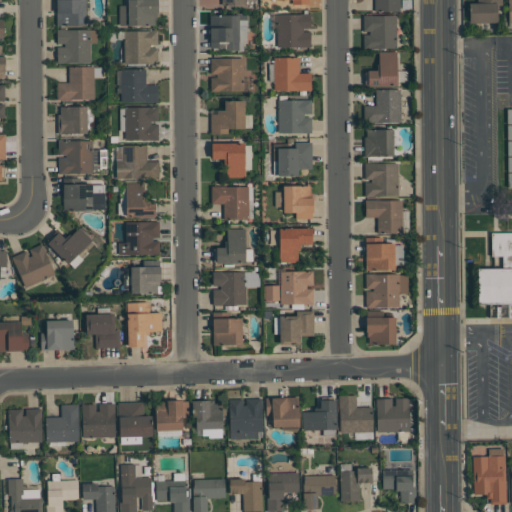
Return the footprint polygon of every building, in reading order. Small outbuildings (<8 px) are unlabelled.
[(85,0),(56,0),(57,26),(86,25),(85,0)] [(119,25),(157,26),(157,0),(127,0),(127,6),(119,5),(119,25)] [(374,0),(375,12),(400,11),(399,0),(374,0)] [(469,23),(497,23),(497,6),(502,6),(501,0),(476,0),(477,3),(469,3),(469,23)] [(277,47),(310,48),(310,30),(310,14),(277,14),(277,47)] [(246,15),(210,15),(210,49),(246,50),(246,15)] [(396,15),(362,16),(363,33),(362,33),(362,49),(396,48),(396,15)] [(90,62),(90,39),(96,39),(96,29),(56,30),(57,45),(57,63),(90,62)] [(158,31),(124,31),(125,65),(158,64),(158,31)] [(397,52),(377,52),(378,70),(367,71),(367,87),(397,86),(397,52)] [(298,57),(273,57),(274,91),(311,90),(310,73),(299,73),(298,57)] [(211,92),(244,91),(243,58),(210,58),(211,92)] [(57,99),(93,100),(94,67),(69,66),(68,83),(57,82),(57,99)] [(158,103),(158,85),(146,85),(146,69),(121,69),(121,102),(158,103)] [(401,122),(400,89),(375,90),(375,105),(363,105),(363,123),(401,122)] [(227,129),(245,129),(244,100),(224,101),(224,110),(210,110),(211,134),(227,134),(227,129)] [(311,100),(278,100),(279,134),(311,133),(311,100)] [(87,106),(58,107),(59,134),(87,134),(87,106)] [(125,107),(125,140),(158,140),(158,122),(158,107),(125,107)] [(393,157),(393,129),(364,130),(364,157),(393,157)] [(312,169),(312,142),(298,142),(298,149),(278,149),(277,176),(297,177),(298,169),(312,169)] [(212,143),(211,159),(226,159),(226,177),(244,178),(245,143),(212,143)] [(147,146),(122,146),(122,161),(115,161),(116,179),(159,178),(158,161),(147,161),(147,146)] [(398,163),(364,163),(364,181),(364,197),(398,196),(398,163)] [(105,210),(104,195),(92,195),(92,184),(63,184),(63,211),(105,210)] [(211,204),(223,204),(223,220),(249,220),(249,211),(253,211),(252,186),(211,187),(211,204)] [(275,192),(275,207),(283,207),(283,213),(296,213),(296,219),(312,219),(311,186),(283,186),(283,192),(275,192)] [(402,200),(365,200),(365,217),(377,217),(377,233),(403,232),(402,200)] [(159,254),(159,222),(126,222),(126,243),(118,243),(118,255),(159,254)] [(92,240),(79,227),(66,240),(59,232),(47,243),(73,269),(83,260),(77,254),(92,240)] [(312,228),(278,229),(279,263),(298,262),(298,244),(312,244),(312,228)] [(245,229),(225,229),(226,247),(215,248),(216,263),(245,263),(245,229)] [(511,234),(493,234),(492,272),(480,271),(480,305),(511,305),(511,234)] [(55,275),(42,244),(27,250),(11,257),(24,288),(55,275)] [(365,270),(395,271),(395,264),(403,264),(403,244),(365,244),(365,270)] [(128,284),(130,284),(131,294),(161,293),(160,266),(128,267),(128,284)] [(280,271),(280,286),(264,286),(264,301),(279,301),(279,304),(313,304),(313,271),(280,271)] [(245,272),(212,272),(213,288),(213,306),(246,305),(245,272)] [(399,308),(400,293),(408,293),(408,274),(365,274),(365,290),(366,290),(365,307),(399,308)] [(161,313),(149,313),(149,302),(126,303),(127,347),(143,346),(143,332),(161,332),(161,313)] [(300,315),(279,316),(279,342),(299,342),(299,336),(314,336),(313,311),(300,311),(300,315)] [(119,330),(114,330),(114,313),(85,314),(86,334),(95,334),(95,348),(120,347),(119,330)] [(395,344),(395,317),(366,317),(367,344),(395,344)] [(212,319),(213,346),(242,345),(241,318),(212,319)] [(40,350),(73,349),(73,320),(46,320),(46,333),(40,333),(40,350)] [(27,333),(21,333),(21,321),(0,322),(0,350),(28,350),(27,333)] [(356,395),(339,395),(340,433),(372,432),(372,406),(356,407),(356,395)] [(272,427),(299,426),(298,397),(265,398),(266,416),(272,416),(272,427)] [(376,399),(376,432),(409,432),(409,398),(393,398),(376,399)] [(261,399),(244,399),(229,399),(230,440),(262,439),(261,399)] [(303,430),(336,430),(335,399),(320,399),(320,410),(302,411),(303,430)] [(194,437),(222,437),(222,400),(194,401),(194,437)] [(156,430),(189,429),(188,401),(155,401),(156,430)] [(119,444),(141,443),(141,436),(151,436),(151,415),(143,415),(143,402),(118,402),(119,444)] [(79,441),(78,404),(60,404),(60,417),(46,417),(46,442),(79,441)] [(115,404),(97,404),(81,404),(82,438),(115,437),(115,404)] [(41,409),(23,409),(8,410),(8,443),(42,442),(41,409)] [(472,457),(473,495),(487,494),(488,504),(506,503),(505,448),(488,449),(488,456),(472,457)] [(141,510),(151,510),(151,478),(135,478),(135,464),(120,464),(120,511),(136,511),(136,498),(141,498),(141,510)] [(372,482),(371,468),(351,469),(351,464),(340,464),(340,501),(360,501),(359,482),(372,482)] [(382,490),(400,489),(400,503),(415,503),(414,475),(396,476),(395,469),(382,470),(382,490)] [(268,511),(283,511),(282,491),(298,491),(298,472),(267,473),(268,511)] [(156,502),(173,501),(173,511),(187,511),(186,473),(174,474),(174,480),(155,481),(156,502)] [(303,509),(318,509),(317,495),(335,495),(334,475),(302,476),(303,509)] [(22,478),(8,479),(9,511),(41,511),(41,489),(23,489),(22,478)] [(192,511),(206,511),(207,498),(224,498),(224,479),(192,480),(192,511)] [(62,511),(62,500),(78,499),(78,480),(46,481),(46,511),(62,511)] [(243,511),(262,511),(261,480),(229,480),(229,494),(242,494),(243,511)] [(114,511),(114,484),(82,485),(82,499),(95,499),(95,511),(114,511)]
